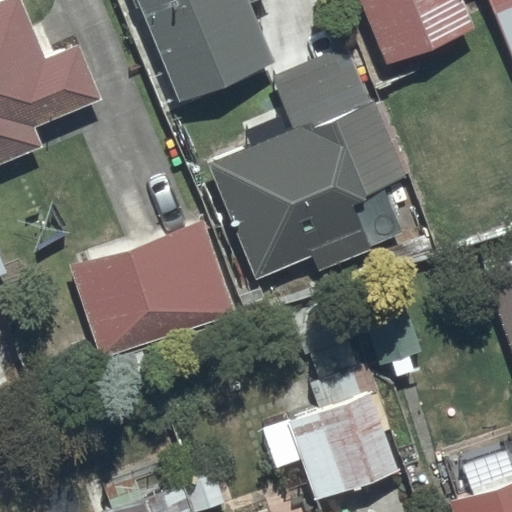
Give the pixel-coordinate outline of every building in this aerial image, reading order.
[(0,0),(0,151),(43,135),(34,114),(98,87),(75,34),(44,47),(23,0),(0,0)] [(136,0),(172,88),(271,45),(250,0),(136,0)] [(511,0),(359,0),(381,51),(469,15),(462,0),(487,0),(511,59),(511,0)] [(324,104),(206,151),(254,269),(307,247),(314,264),(369,242),(347,188),(400,166),(370,91),(365,92),(335,19),(296,35),(324,104)] [(64,257),(107,382),(150,368),(138,336),(234,307),(201,210),(64,257)] [(419,340),(396,285),(355,301),(377,357),(388,352),(394,368),(412,360),(406,345),(419,340)] [(0,318),(0,373),(19,366),(0,318)] [(317,397),(283,410),(312,490),(399,458),(370,379),(357,384),(348,361),(355,359),(347,335),(306,349),(314,371),(309,374),(317,397)] [(138,489),(130,468),(101,481),(107,499),(94,503),(96,511),(190,511),(189,505),(221,494),(211,464),(138,489)] [(511,511),(511,467),(445,490),(452,511),(511,511)]
